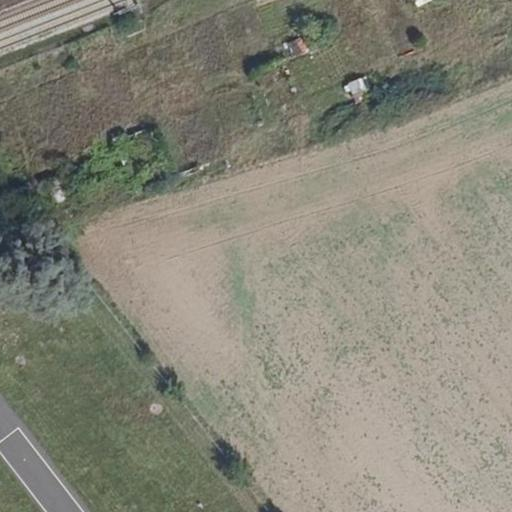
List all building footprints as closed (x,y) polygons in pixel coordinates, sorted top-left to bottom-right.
[(113,29),(120,48),(130,44),(122,25),(113,29)] [(298,37),(287,42),(292,55),(304,50),(298,37)] [(268,105),(285,98),(279,85),(262,92),(268,105)] [(285,98),(268,105),(269,110),(286,103),(285,98)] [(120,156),(123,161),(133,158),(130,152),(120,156)] [(69,177),(72,181),(88,175),(84,168),(69,177)] [(91,180),(88,175),(72,181),(76,189),(91,180)] [(49,190),(65,184),(64,181),(48,187),(49,190)] [(65,184),(49,190),(54,204),(70,198),(65,184)] [(19,217),(41,209),(38,200),(16,209),(19,217)]
